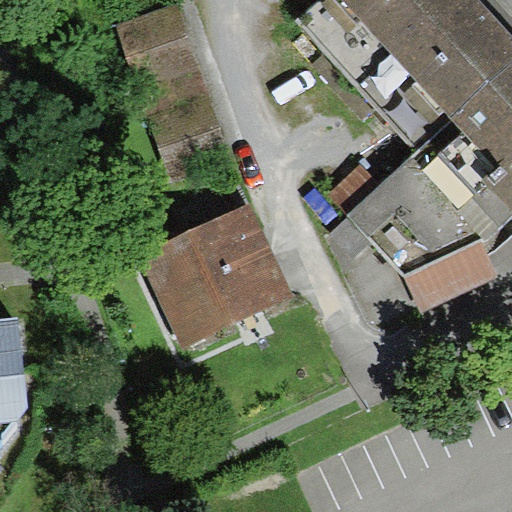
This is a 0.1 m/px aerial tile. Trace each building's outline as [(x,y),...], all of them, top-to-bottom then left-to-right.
[(329,197),(411,292),(473,238),(489,256),(497,249),(511,235),(511,48),(470,0),(323,0),(299,22),(417,157),(382,188),(364,167),(329,197)] [(170,185),(231,165),(179,7),(118,27),(170,185)] [(246,223),(154,265),(189,342),(281,300),(246,223)] [(489,256),(473,238),(411,292),(421,318),(499,282),(489,256)] [(0,465),(31,428),(20,335),(0,337),(0,465)]
